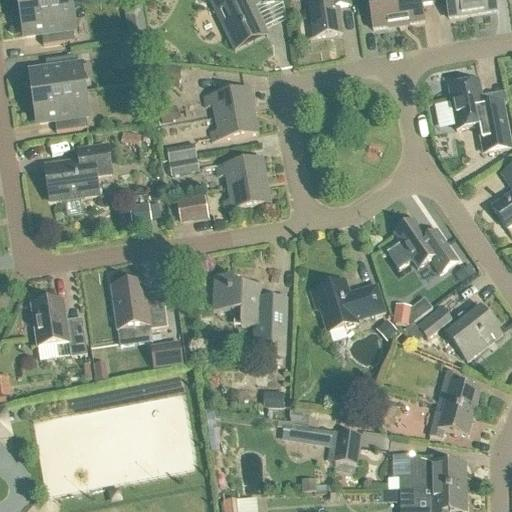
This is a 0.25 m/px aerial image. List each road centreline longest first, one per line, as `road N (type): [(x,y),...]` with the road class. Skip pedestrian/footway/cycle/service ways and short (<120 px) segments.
road 1 (residential): [(304,225),(37,264),(17,231),(0,107)]
road 2 (residential): [(304,225),(284,101),(309,84),(399,65)]
road 3 (residential): [(511,299),(439,190),(411,167)]
road 4 (residential): [(304,225),(349,215),(398,187),(411,167)]
